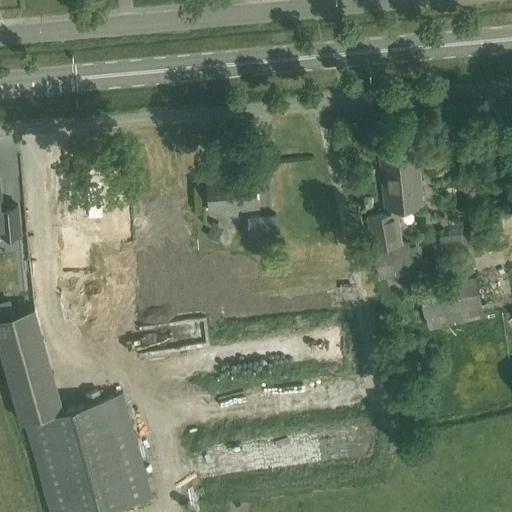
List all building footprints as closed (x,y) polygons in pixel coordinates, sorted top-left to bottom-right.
[(386,208),(424,204),(418,150),(380,154),(386,208)] [(242,209),(259,207),(256,172),(235,174),(235,176),(226,177),(226,175),(208,177),(211,207),(242,205),(242,209)] [(123,185),(85,188),(90,244),(128,240),(123,185)] [(2,206),(0,187),(0,234),(20,233),(18,205),(2,206)] [(409,241),(402,242),(396,210),(368,216),(373,248),(374,248),(379,278),(415,272),(409,241)] [(253,220),(254,233),(277,232),(276,218),(253,220)] [(217,242),(225,228),(213,222),(206,236),(217,242)] [(482,254),(479,230),(443,234),(446,258),(482,254)] [(83,231),(63,232),(66,271),(86,269),(83,231)] [(418,285),(427,325),(427,328),(485,315),(482,303),(475,274),(418,285)] [(212,318),(211,292),(140,294),(141,321),(212,318)] [(0,307),(0,317),(19,412),(61,404),(39,299),(0,307)] [(64,407),(24,419),(49,511),(91,511),(152,495),(123,391),(101,397),(98,389),(86,392),(89,400),(64,407)] [(192,412),(237,410),(236,399),(191,401),(192,412)]
